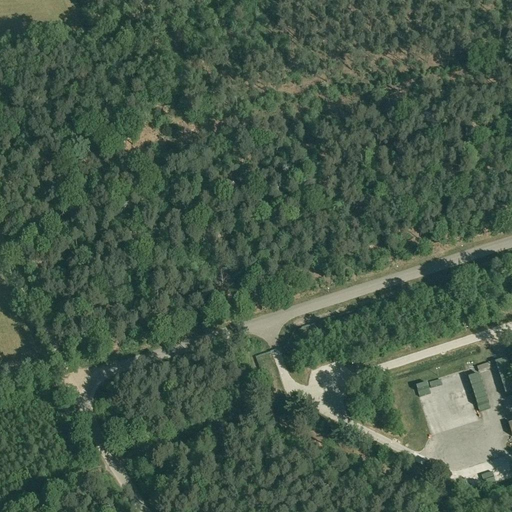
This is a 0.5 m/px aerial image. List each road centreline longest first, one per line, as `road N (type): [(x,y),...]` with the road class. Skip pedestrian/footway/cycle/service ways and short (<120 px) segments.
road 1 (track): [(71,383),(0,239)]
road 2 (unclassified): [(144,511),(71,383)]
